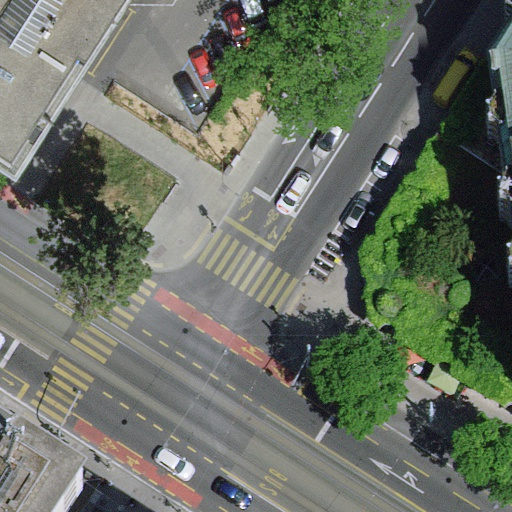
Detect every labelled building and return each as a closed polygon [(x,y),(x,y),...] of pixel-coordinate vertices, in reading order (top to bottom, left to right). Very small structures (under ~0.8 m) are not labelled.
[(0,0),(0,110),(15,120),(93,0),(0,0)] [(503,156),(506,180),(511,179),(511,53),(504,66),(511,122),(496,124),(490,134),(491,150),(503,156)] [(511,122),(504,66),(378,263),(386,314),(428,341),(479,374),(511,368),(511,224),(506,180),(503,156),(491,150),(490,134),(496,124),(511,122)] [(0,478),(16,453),(0,442),(0,478)] [(74,511),(84,497),(16,453),(0,478),(0,511),(74,511)]
